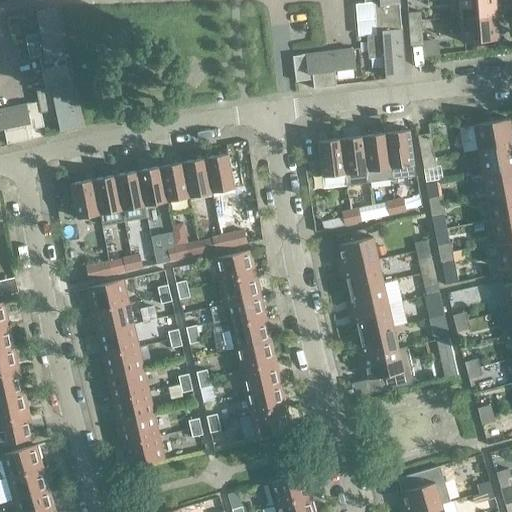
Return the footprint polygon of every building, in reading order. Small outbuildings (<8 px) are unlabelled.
[(373,2),(375,19),(400,17),(398,0),(363,0),(364,3),(373,2)] [(458,0),(460,18),(496,15),(494,0),(458,0)] [(39,57),(42,73),(67,68),(55,8),(36,12),(40,33),(25,36),(29,59),(39,57)] [(407,13),(408,22),(421,21),(420,12),(407,13)] [(496,15),(460,18),(462,43),(498,40),(496,15)] [(400,17),(375,19),(376,35),(366,36),(368,59),(384,58),(385,79),(405,77),(400,17)] [(423,46),(421,21),(408,22),(410,47),(423,46)] [(355,68),(353,49),(292,57),(296,82),(312,80),(313,89),(336,86),(334,71),(355,68)] [(79,128),(67,68),(42,73),(45,89),(36,91),(38,102),(41,113),(56,110),(60,131),(79,128)] [(44,127),(41,113),(38,102),(0,109),(0,129),(3,129),(7,144),(29,140),(27,130),(44,127)] [(473,125),(477,150),(511,143),(511,138),(508,119),(473,125)] [(414,165),(409,130),(386,133),(390,168),(391,168),(414,165)] [(391,168),(390,168),(386,133),(363,136),(368,171),(369,183),(392,180),(391,168)] [(417,136),(421,160),(434,157),(430,133),(417,136)] [(369,183),(368,171),(363,136),(341,139),(345,174),(344,174),(346,186),(369,183)] [(322,177),(344,174),(345,174),(341,139),(317,142),(322,177)] [(511,143),(477,150),(482,173),(511,167),(511,143)] [(228,154),(205,158),(211,193),(235,188),(228,154)] [(436,166),(434,157),(421,160),(423,169),(436,166)] [(189,197),(211,193),(205,158),(182,162),(189,197)] [(167,201),(189,197),(182,162),(160,167),(167,201)] [(144,206),(167,201),(160,167),(138,171),(144,206)] [(511,167),(482,173),(486,197),(511,192),(511,167)] [(122,210),(144,206),(138,171),(115,175),(122,210)] [(115,175),(93,180),(99,214),(122,210),(115,175)] [(76,219),(99,214),(93,180),(70,184),(76,219)] [(511,192),(486,197),(490,221),(511,216),(511,192)] [(429,207),(442,205),(441,196),(428,199),(429,207)] [(402,199),(394,201),(397,213),(405,211),(402,199)] [(397,213),(394,201),(386,203),(389,215),(397,213)] [(444,213),(442,205),(429,207),(431,216),(444,213)] [(358,209),(350,211),(353,223),(361,221),(358,209)] [(353,223),(350,211),(341,213),(344,225),(353,223)] [(511,216),(490,221),(495,244),(511,241),(511,216)] [(223,248),(231,247),(247,243),(244,230),(220,236),(223,248)] [(223,248),(220,236),(212,238),(215,250),(223,248)] [(338,245),(343,268),(377,260),(372,237),(338,245)] [(429,248),(427,240),(414,243),(416,251),(429,248)] [(511,241),(495,244),(499,269),(511,266),(511,241)] [(439,254),(452,252),(450,243),(437,246),(439,254)] [(184,244),(175,246),(178,259),(186,257),(184,244)] [(178,259),(175,246),(167,248),(170,261),(178,259)] [(431,257),(429,248),(416,251),(418,260),(431,257)] [(220,282),(254,274),(249,252),(250,252),(250,251),(213,259),(214,261),(215,260),(220,282)] [(453,260),(452,252),(439,254),(440,263),(453,260)] [(139,255),(131,257),(134,269),(142,267),(139,255)] [(131,257),(109,262),(111,274),(134,269),(131,257)] [(377,260),(343,268),(348,290),(383,282),(377,260)] [(111,274),(109,262),(85,267),(88,280),(111,274)] [(220,282),(225,304),(259,296),(254,274),(220,282)] [(14,278),(0,281),(0,294),(17,291),(14,278)] [(93,311),(127,303),(122,282),(123,282),(123,280),(86,288),(87,290),(88,290),(93,311)] [(175,283),(177,292),(188,289),(186,281),(175,283)] [(348,290),(353,312),(388,305),(383,282),(348,290)] [(511,282),(503,285),(509,310),(511,309),(511,282)] [(424,287),(426,296),(439,293),(437,284),(424,287)] [(170,293),(168,285),(157,287),(159,296),(170,293)] [(190,297),(188,289),(177,292),(179,300),(190,297)] [(172,302),(170,293),(159,296),(161,304),(172,302)] [(441,301),(439,293),(426,296),(428,304),(441,301)] [(411,295),(396,299),(400,311),(415,306),(411,295)] [(259,296),(225,304),(230,326),(264,318),(259,296)] [(93,311),(98,333),(132,326),(127,303),(93,311)] [(353,312),(356,323),(358,335),(393,327),(388,305),(353,312)] [(452,316),(454,324),(467,321),(465,312),(452,316)] [(230,326),(235,349),(269,341),(264,318),(230,326)] [(454,324),(457,332),(469,329),(467,321),(454,324)] [(186,328),(188,336),(198,334),(196,325),(186,328)] [(0,327),(0,350),(13,348),(8,326),(0,327)] [(98,333),(103,356),(137,348),(132,326),(98,333)] [(358,335),(363,357),(398,349),(393,327),(358,335)] [(167,332),(169,340),(180,338),(178,329),(167,332)] [(449,337),(447,329),(434,332),(436,340),(449,337)] [(198,334),(188,336),(189,344),(200,342),(198,334)] [(457,374),(449,337),(436,340),(438,349),(437,349),(443,377),(457,374)] [(182,346),(180,338),(169,340),(171,349),(182,346)] [(235,349),(240,371),(275,363),(269,341),(235,349)] [(398,349),(363,357),(368,380),(376,378),(379,391),(415,383),(407,347),(398,349)] [(0,350),(0,374),(18,370),(13,348),(0,350)] [(103,356),(108,378),(142,370),(137,348),(103,356)] [(464,362),(466,371),(479,367),(476,359),(464,362)] [(275,363),(240,371),(246,393),(280,385),(275,363)] [(481,376),(479,367),(466,371),(469,379),(481,376)] [(18,370),(0,374),(0,397),(23,392),(18,370)] [(108,378),(113,400),(147,392),(142,370),(108,378)] [(207,370),(196,372),(198,381),(208,378),(207,370)] [(178,376),(180,385),(190,382),(188,374),(178,376)] [(210,386),(208,378),(198,381),(200,389),(210,386)] [(192,391),(190,382),(180,385),(181,393),(192,391)] [(246,393),(251,415),(285,407),(280,385),(246,393)] [(226,406),(245,400),(241,390),(223,396),(226,406)] [(0,397),(0,420),(28,415),(23,392),(0,397)] [(147,392),(113,400),(118,422),(153,414),(147,392)] [(480,417),(491,414),(489,405),(477,409),(480,417)] [(285,407),(251,415),(256,437),(254,437),(255,439),(291,430),(291,429),(290,429),(285,407)] [(118,422),(124,444),(158,437),(153,414),(118,422)] [(206,416),(208,425),(219,422),(217,414),(206,416)] [(494,422),(491,414),(480,417),(482,425),(494,422)] [(0,445),(34,438),(33,436),(32,436),(28,415),(0,420),(0,445)] [(188,421),(190,429),(200,427),(198,418),(188,421)] [(221,431),(219,422),(208,425),(210,433),(221,431)] [(202,435),(200,427),(190,429),(192,437),(202,435)] [(127,466),(128,468),(164,460),(164,458),(163,458),(158,437),(124,444),(129,466),(127,466)] [(2,457),(8,478),(41,468),(35,447),(36,447),(36,445),(0,455),(0,457),(2,457)] [(401,492),(404,504),(406,511),(415,511),(441,504),(450,502),(439,466),(404,476),(408,490),(401,492)] [(8,478),(14,500),(48,490),(41,468),(8,478)] [(495,473),(498,481),(510,477),(508,469),(495,473)] [(276,505),(309,496),(303,474),(304,474),(304,472),(268,483),(268,485),(269,484),(276,505)] [(511,483),(510,477),(498,481),(500,489),(511,485),(511,483)] [(477,485),(479,493),(492,490),(489,481),(477,485)] [(17,511),(53,511),(48,490),(14,500),(17,511)] [(494,498),(492,490),(479,493),(470,496),(473,504),(494,498)] [(276,505),(277,511),(313,511),(309,496),(276,505)]
